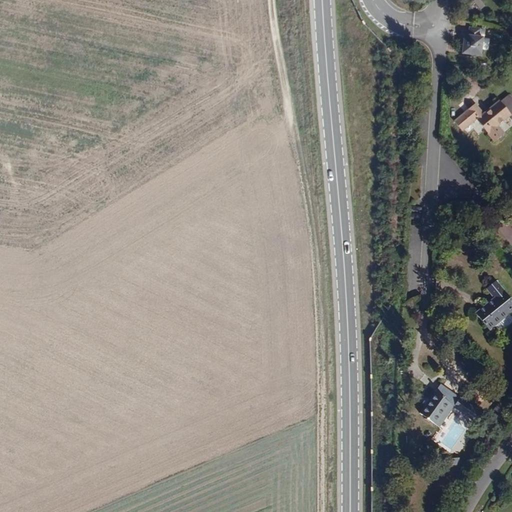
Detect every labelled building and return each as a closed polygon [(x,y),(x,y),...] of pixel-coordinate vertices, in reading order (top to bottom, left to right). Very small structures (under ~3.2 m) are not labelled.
[(480,10),(486,6),(481,0),(475,0),(474,1),(480,10)] [(478,56),(481,37),(476,37),(478,29),(468,28),(467,35),(463,35),(460,53),(478,56)] [(511,117),(511,99),(510,96),(500,104),(510,116),(511,117)] [(497,126),(510,116),(500,104),(499,102),(483,115),(475,105),(454,123),(462,132),(477,121),(495,142),(504,135),(497,126)] [(508,317),(511,313),(511,301),(497,282),(486,290),(494,299),(475,315),(486,328),(495,321),(498,325),(502,330),(511,322),(508,317)] [(489,332),(498,325),(495,321),(486,328),(489,332)] [(479,412),(441,384),(419,413),(434,424),(449,404),(454,407),(472,421),(479,412)] [(439,428),(454,407),(449,404),(434,424),(439,428)]
